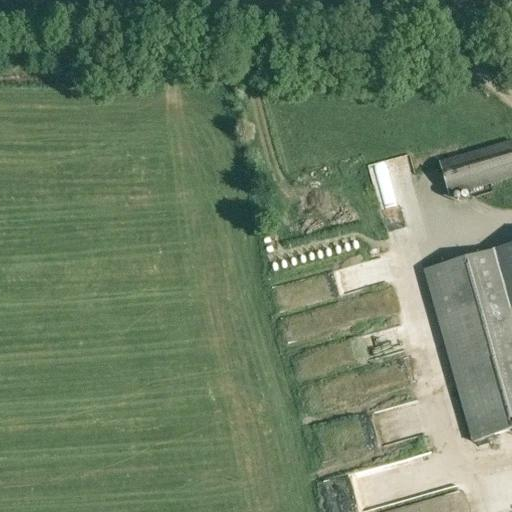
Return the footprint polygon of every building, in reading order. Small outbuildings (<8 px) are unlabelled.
[(436,152),(446,185),(511,166),(511,137),(510,131),(436,152)] [(511,247),(505,250),(425,272),(473,443),(511,432),(511,247)] [(278,289),(286,312),(299,308),(291,284),(278,289)] [(403,315),(397,287),(365,294),(372,322),(403,315)] [(401,330),(400,346),(411,347),(412,330),(401,330)] [(340,376),(311,387),(320,412),(350,401),(340,376)] [(420,437),(425,451),(372,467),(382,500),(431,485),(422,457),(439,452),(433,433),(420,437)] [(355,475),(335,480),(342,511),(344,511),(364,507),(355,475)]
